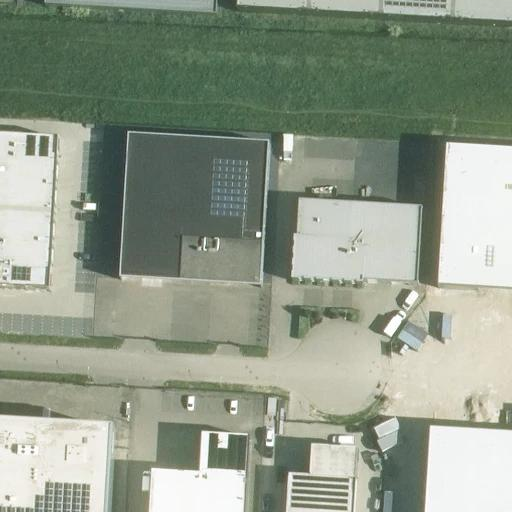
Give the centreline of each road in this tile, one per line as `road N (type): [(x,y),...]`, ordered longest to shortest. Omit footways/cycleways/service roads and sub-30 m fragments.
road 1 (unclassified): [(0,357),(341,377)]
road 2 (unknown): [(270,373),(279,173)]
road 3 (unknown): [(140,365),(131,511)]
